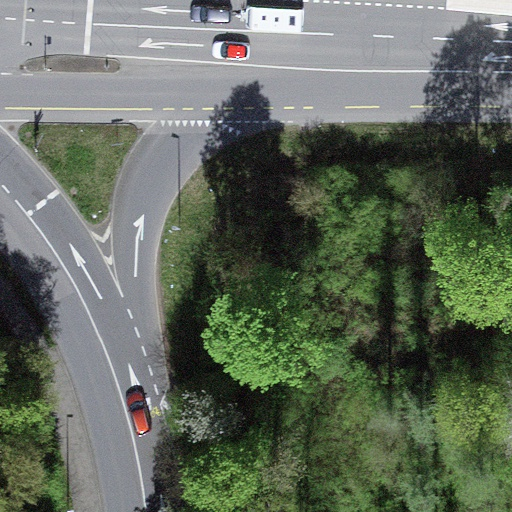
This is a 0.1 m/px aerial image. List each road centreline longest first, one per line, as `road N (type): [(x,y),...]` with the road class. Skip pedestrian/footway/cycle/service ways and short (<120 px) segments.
road 1 (primary): [(128,419),(137,233),(148,183),(169,147),(272,66)]
road 2 (primary): [(0,183),(80,297),(128,419)]
road 3 (primary): [(272,66),(511,72)]
road 4 (primary): [(179,64),(86,25),(0,18)]
road 5 (primary): [(0,90),(55,90),(179,64)]
